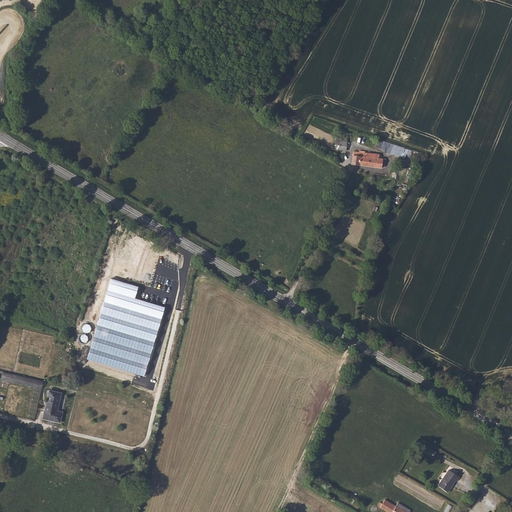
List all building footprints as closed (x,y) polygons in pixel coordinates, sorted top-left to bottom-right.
[(382,151),(403,158),(407,148),(380,139),(377,147),(383,149),(382,151)] [(349,156),(350,147),(338,145),(337,154),(349,156)] [(359,160),(356,160),(355,169),(384,174),(384,172),(385,169),(389,170),(389,168),(389,166),(371,162),(371,159),(359,157),(359,160)] [(3,372),(1,380),(42,388),(44,380),(3,372)] [(42,420),(61,424),(64,411),(58,409),(62,392),(50,389),(42,420)] [(424,445),(420,451),(433,457),(436,451),(424,445)] [(442,469),(430,486),(441,492),(445,487),(444,486),(448,480),(449,481),(453,476),(442,469)] [(374,508),(379,511),(380,511),(403,511),(404,510),(392,503),(390,506),(379,500),(376,504),(374,504),(373,504),(372,505),(372,507),(374,508)]
